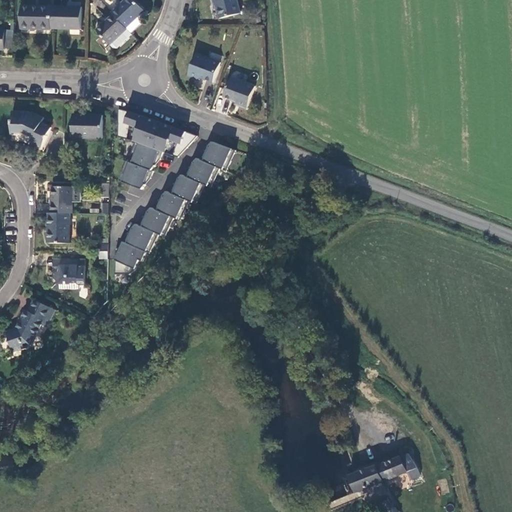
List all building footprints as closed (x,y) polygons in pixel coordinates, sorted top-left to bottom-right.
[(112,13),(130,32),(141,21),(136,15),(143,9),(134,0),(124,0),(112,13)] [(213,0),(214,3),(215,3),(220,20),(239,15),(237,6),(238,6),(236,0),(213,0)] [(50,29),(50,6),(21,5),(20,26),(38,26),(38,29),(50,29)] [(80,7),(50,6),(50,29),(80,29),(80,7)] [(114,50),(131,33),(130,32),(112,13),(95,30),(114,50)] [(12,48),(13,36),(4,36),(4,48),(12,48)] [(212,83),(220,63),(195,54),(186,76),(195,79),(196,75),(200,76),(199,78),(212,83)] [(246,110),(254,88),(230,78),(222,98),(235,103),(236,101),(240,102),(238,107),(246,110)] [(177,157),(196,136),(135,114),(117,109),(116,137),(134,141),(162,152),(177,157)] [(22,133),(29,113),(10,113),(10,132),(18,132),(22,133)] [(30,113),(29,113),(22,133),(25,134),(31,136),(28,142),(40,148),(49,128),(39,123),(41,118),(30,113)] [(101,138),(101,116),(71,115),(71,138),(101,138)] [(162,152),(134,141),(134,142),(127,161),(150,170),(154,165),(153,164),(155,158),(159,159),(162,152)] [(202,151),(199,159),(219,168),(226,171),(235,150),(212,141),(208,146),(209,147),(206,153),(202,151)] [(187,168),(184,176),(204,184),(210,187),(219,168),(199,159),(196,158),(192,162),(193,163),(191,170),(187,168)] [(127,161),(125,161),(117,181),(140,189),(144,184),(143,184),(146,177),(149,178),(152,171),(150,170),(127,161)] [(189,201),(195,204),(204,184),(184,176),(181,174),(177,179),(178,180),(175,186),(172,184),(169,192),(189,201)] [(107,198),(107,184),(99,185),(98,198),(107,198)] [(68,213),(70,213),(71,187),(50,187),(50,213),(68,213)] [(180,220),(189,201),(169,192),(166,191),(162,195),(163,196),(160,203),(157,201),(153,209),(173,217),(180,220)] [(165,237),(173,217),(153,209),(151,207),(147,212),(148,213),(145,219),(141,217),(138,225),(158,234),(165,237)] [(67,243),(68,213),(50,213),(47,213),(47,243),(67,243)] [(150,253),(158,234),(138,225),(135,224),(131,228),(133,229),(130,236),(126,234),(123,242),(125,243),(147,252),(150,253)] [(147,252),(125,243),(123,248),(115,248),(115,274),(129,275),(135,269),(139,260),(143,261),(147,252)] [(84,259),(56,258),(55,266),(53,268),(54,269),(52,272),(51,279),(54,281),(57,281),(57,289),(76,290),(76,285),(83,286),(84,259)] [(22,311),(13,330),(4,333),(10,353),(21,350),(19,344),(32,340),(39,326),(44,328),(52,312),(31,301),(25,313),(22,311)] [(32,340),(19,344),(21,350),(29,347),(32,340)] [(343,477),(349,493),(410,471),(404,454),(403,454),(375,465),(353,473),(343,477)] [(375,511),(387,511),(383,505),(382,505),(379,499),(368,504),(371,510),(374,509),(375,511)]
